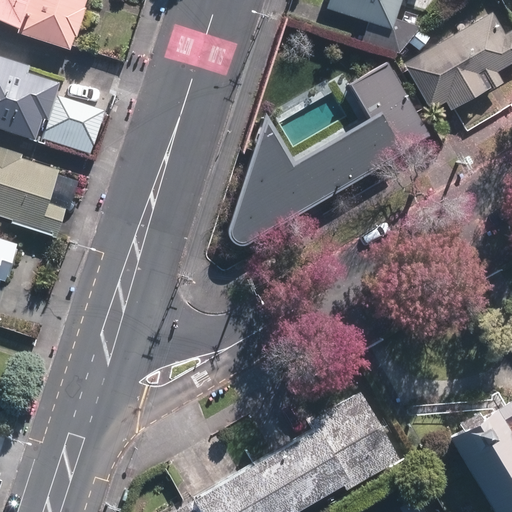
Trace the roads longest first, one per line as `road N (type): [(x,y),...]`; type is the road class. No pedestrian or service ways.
road 1 (secondary): [(217,0),(114,323)]
road 2 (residential): [(511,184),(274,321)]
road 3 (residential): [(274,321),(191,387),(87,406)]
road 4 (residential): [(114,323),(182,336),(274,321)]
